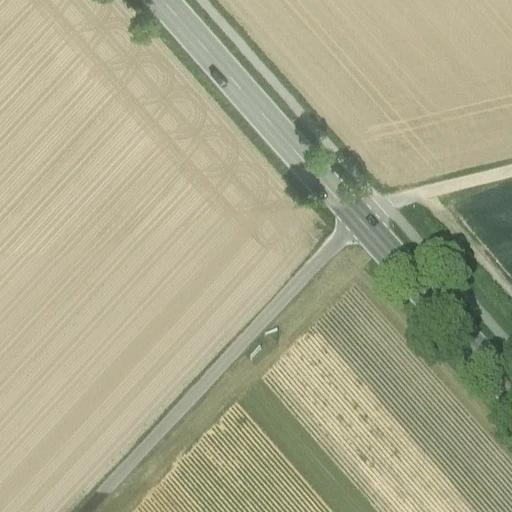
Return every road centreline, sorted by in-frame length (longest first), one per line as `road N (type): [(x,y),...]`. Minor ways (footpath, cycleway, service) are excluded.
road 1 (unclassified): [(360,213),(82,511)]
road 2 (primary): [(171,0),(360,213)]
road 3 (primary): [(360,213),(511,389)]
road 4 (unclassified): [(511,171),(360,213)]
